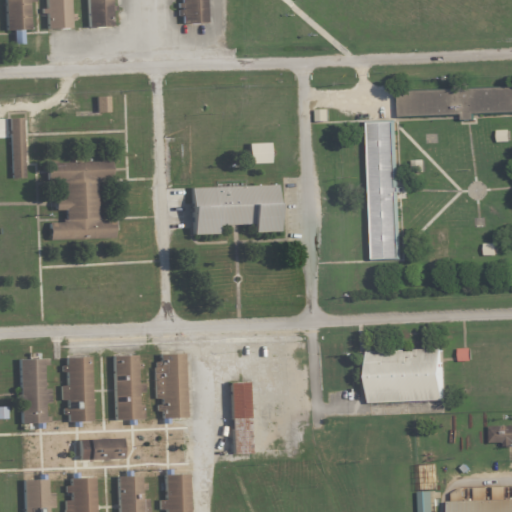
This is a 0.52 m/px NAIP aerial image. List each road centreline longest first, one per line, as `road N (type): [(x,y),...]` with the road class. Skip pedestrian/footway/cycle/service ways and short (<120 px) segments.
road 1 (residential): [(0,73),(511,54)]
road 2 (residential): [(167,324),(511,312)]
road 3 (residential): [(300,64),(311,320)]
road 4 (residential): [(167,324),(156,68)]
road 5 (residential): [(0,333),(167,324)]
